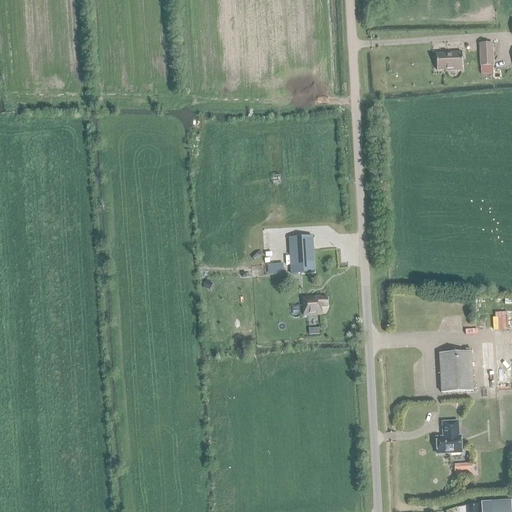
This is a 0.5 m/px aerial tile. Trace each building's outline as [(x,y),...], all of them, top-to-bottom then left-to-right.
[(479,44),(480,66),(493,66),(492,44),(479,44)] [(435,55),(436,71),(444,71),(462,71),(461,53),(444,54),(444,55),(435,55)] [(511,199),(431,204),(434,256),(511,251),(511,199)] [(314,273),(312,236),(291,237),(293,274),(314,273)] [(302,297),(303,316),(321,315),(320,308),(327,307),(327,297),(320,298),(320,297),(302,297)] [(465,354),(438,355),(440,393),(472,392),(470,350),(465,350),(465,354)] [(435,439),(436,455),(460,454),(459,438),(457,438),(457,423),(442,424),(442,439),(435,439)] [(459,465),(460,475),(472,474),(471,464),(459,465)]
